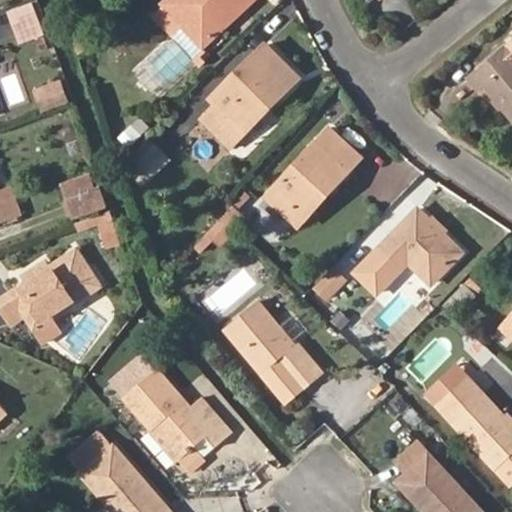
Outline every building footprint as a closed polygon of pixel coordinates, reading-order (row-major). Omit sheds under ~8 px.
[(238,10),(247,0),(164,0),(144,20),(162,41),(175,29),(196,51),(215,32),(209,25),(232,4),(238,10)] [(19,43),(49,33),(39,2),(9,12),(19,43)] [(215,32),(238,10),(232,4),(209,25),(215,32)] [(511,132),(511,63),(510,61),(511,59),(511,36),(499,46),(500,48),(460,79),(470,92),(477,88),(488,101),(494,110),(511,132)] [(238,134),(233,128),(258,105),(262,110),(291,81),(259,47),(203,101),(208,107),(193,121),(222,152),(240,136),(238,134)] [(42,112),(71,102),(64,81),(34,91),(42,112)] [(484,103),(491,112),(494,110),(488,101),(484,103)] [(258,105),(233,128),(238,134),(262,110),(258,105)] [(321,184),(326,190),(352,161),(320,132),(267,188),(283,203),(293,213),(321,184)] [(1,149),(0,149),(0,178),(2,184),(10,181),(1,149)] [(84,179),(58,188),(63,202),(88,192),(84,179)] [(274,212),(290,228),(326,190),(321,184),(293,213),(283,203),(274,212)] [(0,223),(20,216),(11,188),(0,191),(0,223)] [(274,212),(283,203),(267,188),(252,205),(268,219),(274,212)] [(69,221),(101,209),(94,190),(88,192),(63,202),(69,221)] [(432,234),(421,224),(406,209),(377,241),(422,284),(452,254),(432,234)] [(432,234),(436,231),(425,220),(421,224),(432,234)] [(225,233),(212,221),(187,249),(192,254),(206,239),(213,246),(225,233)] [(102,251),(114,246),(108,227),(95,232),(102,251)] [(33,336),(50,324),(104,287),(76,247),(48,266),(23,282),(4,295),(18,315),(33,336)] [(45,261),(20,277),(23,282),(48,266),(45,261)] [(334,292),(319,279),(299,301),(313,314),(334,292)] [(437,307),(449,317),(468,298),(456,287),(437,307)] [(0,317),(5,325),(18,315),(4,295),(0,298),(0,317)] [(294,391),(313,376),(288,345),(283,348),(246,303),(215,330),(251,375),(262,366),(269,360),(278,370),(294,391)] [(511,303),(490,328),(511,346),(511,303)] [(41,347),(58,336),(50,324),(33,336),(41,347)] [(103,388),(116,403),(148,375),(135,360),(103,388)] [(262,366),(269,376),(278,370),(269,360),(262,366)] [(448,368),(417,397),(429,410),(460,381),(448,368)] [(208,452),(226,436),(197,402),(183,413),(148,375),(116,403),(146,436),(150,432),(176,462),(188,452),(200,442),(208,452)] [(511,481),(511,444),(493,424),(496,421),(460,381),(429,410),(503,490),(511,481)] [(0,422),(8,416),(0,406),(0,422)] [(511,444),(511,432),(500,419),(496,421),(493,424),(511,444)] [(146,436),(179,473),(194,460),(188,452),(176,462),(150,432),(146,436)] [(89,436),(60,461),(71,476),(102,450),(89,436)] [(421,511),(469,511),(408,446),(388,464),(399,477),(389,485),(412,511),(417,511),(420,510),(421,511)] [(155,511),(102,450),(71,476),(104,511),(155,511)]
